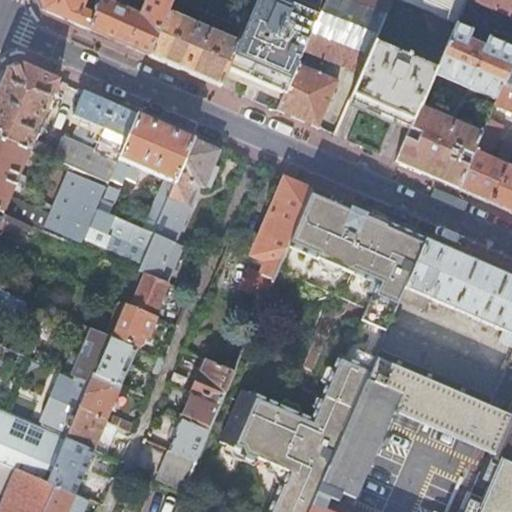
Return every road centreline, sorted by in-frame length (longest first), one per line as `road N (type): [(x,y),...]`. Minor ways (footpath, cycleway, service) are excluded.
road 1 (residential): [(265,136),(107,511)]
road 2 (residential): [(265,136),(0,26)]
road 3 (residential): [(511,243),(265,136)]
